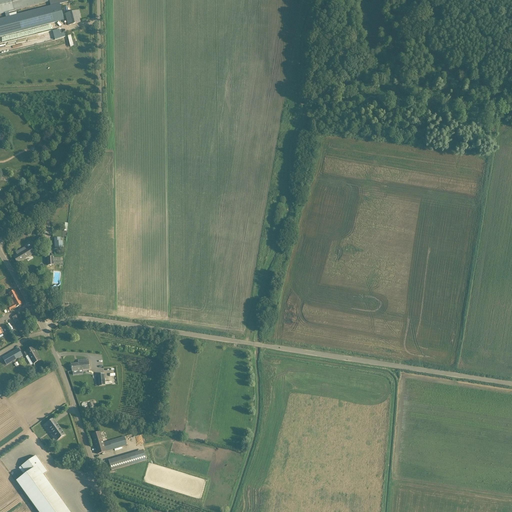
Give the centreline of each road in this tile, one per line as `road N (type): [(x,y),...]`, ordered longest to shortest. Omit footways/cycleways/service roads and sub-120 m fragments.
road 1 (unclassified): [(511,383),(79,317),(42,329)]
road 2 (unclassified): [(0,240),(77,182),(93,152),(98,0)]
road 3 (track): [(251,343),(288,202),(298,110)]
road 4 (unclassified): [(108,511),(42,329)]
